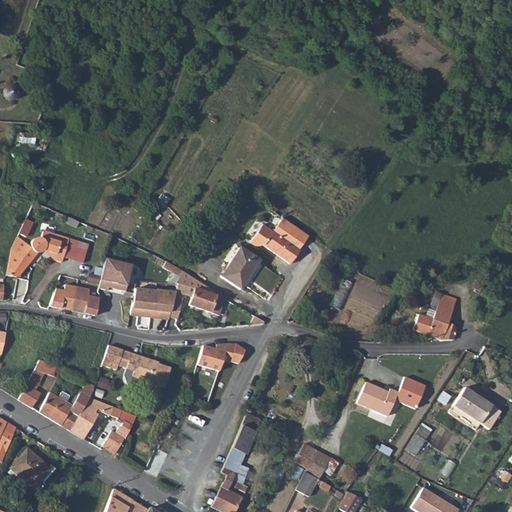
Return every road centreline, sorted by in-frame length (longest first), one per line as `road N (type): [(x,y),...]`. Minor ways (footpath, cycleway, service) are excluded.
road 1 (residential): [(0,307),(158,338),(262,333)]
road 2 (residential): [(262,333),(298,330),(367,348),(481,342),(511,355)]
road 3 (track): [(134,0),(191,24),(198,39),(158,127),(126,172)]
road 4 (tertiary): [(179,510),(0,401)]
road 5 (residential): [(179,510),(262,333)]
